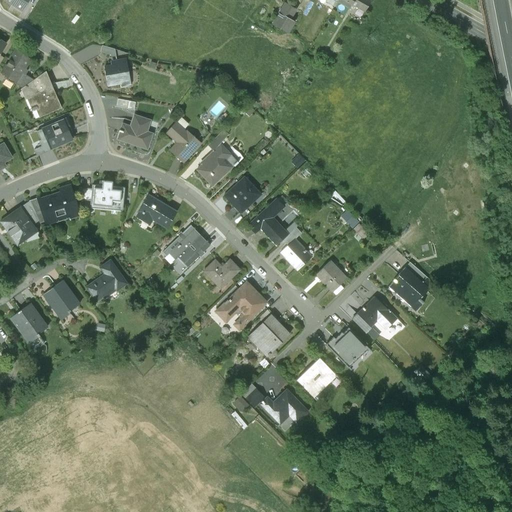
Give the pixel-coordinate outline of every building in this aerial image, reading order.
[(5,0),(22,11),(28,0),(5,0)] [(369,0),(353,0),(352,3),(364,10),(369,0)] [(284,3),(278,13),(289,19),(295,9),(284,3)] [(299,5),(296,11),(302,14),(305,8),(299,5)] [(293,22),(289,19),(278,13),(272,24),(287,33),(293,22)] [(114,49),(102,46),(100,52),(116,57),(114,49)] [(14,49),(0,73),(16,82),(21,73),(24,75),(27,70),(24,69),(30,59),(14,49)] [(104,65),(108,85),(120,83),(120,87),(129,85),(125,58),(110,61),(111,64),(104,65)] [(22,88),(20,89),(25,100),(26,99),(31,111),(35,109),(38,118),(61,108),(45,71),(33,80),(22,88)] [(22,88),(33,80),(24,75),(21,73),(16,82),(15,83),(22,88)] [(138,103),(117,99),(116,107),(137,111),(138,103)] [(122,124),(117,140),(147,149),(152,133),(146,131),(150,120),(133,114),(129,126),(122,124)] [(181,118),(177,122),(184,129),(188,124),(181,118)] [(63,119),(41,128),(50,149),(71,139),(63,119)] [(169,150),(183,162),(200,143),(184,129),(177,122),(176,121),(166,133),(176,142),(169,150)] [(51,150),(50,149),(41,128),(19,138),(29,160),(51,150)] [(208,145),(213,150),(220,143),(228,135),(223,130),(208,145)] [(11,158),(3,143),(0,144),(0,169),(5,166),(3,163),(11,158)] [(196,169),(211,185),(236,160),(220,143),(213,150),(200,163),(201,165),(196,169)] [(291,162),(297,167),(304,160),(299,155),(291,162)] [(224,196),(240,213),(243,210),(252,202),(260,194),(244,177),(224,196)] [(99,186),(92,186),(91,188),(91,203),(90,209),(123,211),(124,197),(124,189),(114,188),(114,182),(99,181),(99,186)] [(80,215),(70,185),(59,189),(60,191),(37,199),(45,221),(46,224),(69,216),(70,218),(80,215)] [(91,203),(91,188),(80,187),(85,202),(91,203)] [(148,195),(135,217),(149,225),(152,220),(166,229),(176,211),(148,195)] [(276,245),(287,234),(284,231),(271,217),(281,207),(283,206),(276,198),(250,223),(258,231),(260,229),(276,245)] [(28,202),(38,221),(39,223),(45,221),(37,199),(28,202)] [(32,225),(38,221),(28,202),(20,208),(32,225)] [(243,210),(248,215),(257,207),(252,202),(243,210)] [(283,206),(281,207),(288,214),(294,208),(288,202),(283,206)] [(20,208),(0,221),(0,222),(16,245),(36,231),(32,225),(20,208)] [(341,216),(352,228),(358,222),(347,210),(341,216)] [(418,212),(412,214),(415,221),(421,219),(418,212)] [(284,231),(287,234),(297,225),(294,222),(284,231)] [(368,234),(359,224),(353,230),(362,239),(368,234)] [(173,263),(177,259),(200,236),(190,226),(182,234),(181,232),(178,235),(179,236),(162,253),(166,257),(164,259),(170,265),(172,262),(173,263)] [(210,245),(200,236),(177,259),(187,269),(199,256),(200,258),(205,254),(203,252),(210,245)] [(282,254),(298,271),(310,258),(294,242),(282,254)] [(215,260),(203,272),(220,289),(240,270),(229,259),(221,267),(215,260)] [(104,274),(86,287),(96,301),(102,297),(104,299),(126,283),(110,260),(100,268),(104,274)] [(332,292),(346,278),(330,261),(315,275),(332,292)] [(405,268),(389,287),(412,308),(418,301),(422,305),(424,303),(420,299),(432,285),(426,280),(423,284),(405,268)] [(63,282),(43,296),(60,319),(79,305),(63,282)] [(267,303),(246,282),(215,312),(225,323),(239,310),(244,315),(233,325),(239,331),(267,303)] [(364,307),(374,297),(364,288),(354,299),(364,307)] [(375,298),(358,314),(370,327),(377,320),(385,329),(396,319),(375,298)] [(46,327),(30,305),(10,319),(28,344),(38,337),(36,334),(46,327)] [(259,318),(263,322),(270,315),(271,314),(267,310),(259,318)] [(247,338),(267,358),(271,353),(274,350),(290,335),(270,315),(263,322),(247,338)] [(98,324),(97,331),(103,333),(105,326),(98,324)] [(333,337),(326,344),(349,367),(368,348),(348,327),(336,340),(333,337)] [(319,358),(296,380),(314,398),(336,376),(319,358)] [(264,369),(269,365),(264,360),(260,364),(264,369)] [(273,403),(267,397),(263,401),(267,405),(264,409),(280,425),(289,416),(296,423),(308,412),(286,389),(273,403)] [(234,403),(242,410),(247,405),(239,398),(234,403)]
